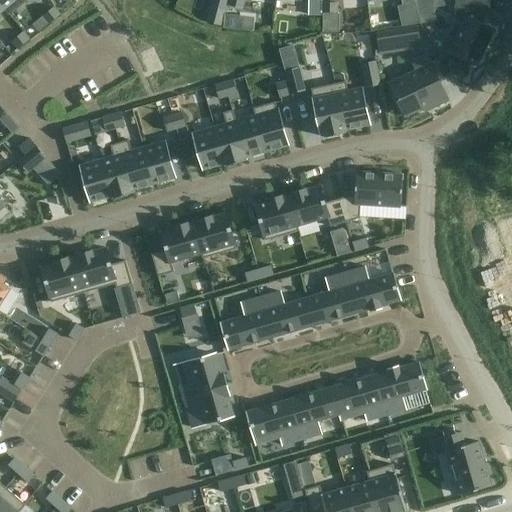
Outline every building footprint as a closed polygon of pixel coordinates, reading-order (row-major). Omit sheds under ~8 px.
[(0,0),(0,2),(10,14),(27,0),(0,0)] [(213,0),(211,8),(225,12),(227,0),(213,0)] [(229,0),(228,5),(242,9),(244,0),(229,0)] [(321,0),(310,0),(310,15),(321,15),(321,0)] [(489,0),(456,0),(454,20),(463,25),(449,52),(476,65),(494,28),(483,23),(486,14),(487,14),(489,0)] [(0,12),(4,9),(9,15),(10,14),(0,2),(0,12)] [(337,2),(323,2),(323,12),(337,12),(337,2)] [(43,15),(49,23),(60,14),(54,7),(43,15)] [(417,27),(395,30),(398,49),(420,45),(417,27)] [(12,40),(18,48),(29,40),(23,32),(12,40)] [(389,83),(405,116),(432,104),(433,107),(448,100),(427,54),(412,61),(416,70),(389,83)] [(375,61),(361,64),(363,70),(365,79),(366,87),(380,84),(378,76),(377,67),(375,61)] [(458,62),(450,67),(456,76),(464,71),(458,62)] [(299,67),(285,71),(291,94),(305,90),(299,67)] [(224,82),(228,96),(237,93),(233,80),(224,82)] [(279,97),(289,95),(285,81),(276,83),(279,97)] [(346,81),(335,83),(346,132),(347,132),(346,130),(370,125),(362,87),(348,90),(346,81)] [(219,99),(228,96),(224,82),(215,85),(219,99)] [(346,132),(335,83),(311,88),(321,135),(323,135),(324,137),(346,132)] [(276,102),(254,108),(267,151),(288,145),(276,102)] [(233,110),(232,110),(246,160),(247,159),(247,157),(267,151),(254,108),(253,108),(255,115),(236,120),(233,110)] [(246,160),(232,110),(223,112),(226,123),(215,127),(226,166),(246,160)] [(121,112),(111,115),(115,128),(125,126),(121,112)] [(173,115),(177,129),(186,126),(182,112),(173,115)] [(106,131),(115,128),(111,115),(102,117),(106,131)] [(177,129),(173,115),(163,118),(167,131),(177,129)] [(10,117),(3,123),(13,133),(20,127),(10,117)] [(72,126),(62,129),(66,142),(76,140),(72,126)] [(226,166),(215,127),(193,133),(203,170),(224,164),(225,166),(226,166)] [(29,138),(19,148),(25,155),(36,145),(29,138)] [(129,140),(119,142),(134,192),(134,190),(154,184),(143,147),(132,150),(129,140)] [(143,147),(154,184),(175,178),(165,141),(143,147)] [(113,156),(102,159),(113,198),(134,192),(119,142),(110,145),(113,156)] [(36,146),(18,162),(28,173),(46,157),(36,146)] [(113,198),(102,159),(80,165),(91,202),(112,196),(112,198),(113,198)] [(355,194),(340,199),(346,222),(359,218),(360,204),(400,207),(403,175),(356,172),(355,194)] [(0,184),(0,219),(9,212),(4,206),(5,205),(0,199),(0,189),(2,188),(0,184)] [(293,194),(288,195),(298,231),(299,230),(297,226),(328,217),(330,226),(346,222),(340,199),(325,203),(320,186),(306,190),(306,189),(293,192),(293,194)] [(269,201),(255,205),(265,240),(298,231),(288,195),(282,197),(282,196),(268,199),(269,201)] [(199,221),(194,222),(204,258),(236,248),(226,213),(212,217),(212,216),(199,220),(199,221)] [(166,249),(151,253),(158,276),(174,271),(171,262),(201,254),(203,258),(204,258),(194,222),(188,224),(188,223),(174,227),(175,228),(161,232),(166,249)] [(365,238),(352,242),(355,251),(368,247),(365,238)] [(348,244),(337,248),(339,256),(342,254),(351,252),(348,244)] [(79,255),(74,257),(84,292),(115,283),(116,288),(132,283),(126,260),(111,264),(106,248),(93,252),(92,250),(79,254),(79,255)] [(55,262),(41,266),(51,302),(84,292),(74,257),(68,259),(68,257),(54,261),(55,262)] [(271,265),(258,269),(261,278),(273,274),(271,265)] [(365,267),(345,272),(357,313),(370,309),(370,310),(381,307),(381,306),(400,300),(392,273),(369,280),(365,267)] [(258,269),(245,272),(248,282),(261,278),(258,269)] [(330,291),(307,297),(315,325),(357,313),(345,272),(326,278),(330,291)] [(0,312),(0,313),(1,312),(0,311),(0,304),(10,288),(2,284),(6,278),(0,274),(0,312)] [(177,291),(164,294),(167,304),(180,300),(177,291)] [(280,291),(261,297),(272,337),(315,325),(307,297),(284,304),(280,291)] [(245,315),(221,322),(229,350),(272,337),(261,297),(241,302),(245,315)] [(138,300),(121,305),(124,314),(140,309),(138,300)] [(194,305),(180,308),(183,317),(196,314),(194,305)] [(76,323),(69,335),(77,340),(84,328),(76,323)] [(50,328),(43,339),(51,345),(58,333),(50,328)] [(43,339),(35,351),(43,356),(51,345),(43,339)] [(216,353),(174,366),(183,396),(226,384),(223,373),(222,373),(216,353)] [(388,371),(375,374),(387,415),(406,410),(402,396),(426,390),(418,362),(399,368),(398,366),(387,369),(388,371)] [(22,372),(14,384),(22,389),(30,377),(22,372)] [(375,374),(333,387),(342,420),(365,413),(367,421),(387,415),(375,374)] [(1,377),(0,379),(0,393),(14,402),(22,390),(1,377)] [(226,384),(183,396),(192,427),(234,415),(228,395),(230,395),(226,384)] [(333,387),(290,399),(302,440),(321,434),(318,421),(340,414),(341,420),(342,420),(333,387)] [(290,399),(247,411),(257,444),(280,437),(283,445),(302,440),(290,399)] [(397,431),(384,434),(392,460),(405,456),(397,431)] [(461,432),(432,440),(436,455),(448,451),(460,494),(491,485),(478,441),(465,445),(461,432)] [(349,445),(335,448),(338,457),(351,454),(349,445)] [(246,457),(233,461),(235,470),(249,466),(246,457)] [(14,458),(8,465),(18,473),(24,466),(14,458)] [(297,463),(296,460),(282,464),(286,475),(300,471),(297,463)] [(309,460),(297,463),(301,476),(313,472),(309,460)] [(393,464),(368,471),(379,511),(398,511),(405,510),(405,511),(406,511),(393,464)] [(24,466),(18,473),(28,482),(34,475),(24,466)] [(369,481),(346,487),(353,511),(379,511),(368,471),(367,471),(369,481)] [(244,475),(231,479),(233,488),(246,484),(244,475)] [(231,479),(218,482),(221,491),(233,488),(231,479)] [(320,485),(305,489),(311,511),(312,511),(325,508),(325,511),(353,511),(346,487),(322,494),(320,485)] [(6,487),(0,494),(0,511),(17,511),(25,504),(6,487)] [(52,491),(46,498),(56,507),(62,500),(52,491)] [(188,491),(176,495),(178,504),(191,500),(188,491)] [(176,495),(163,498),(165,507),(178,504),(176,495)] [(62,500),(56,507),(61,511),(69,511),(72,509),(62,500)]
